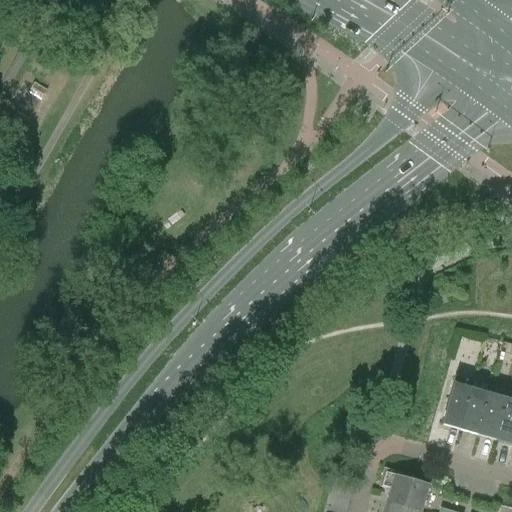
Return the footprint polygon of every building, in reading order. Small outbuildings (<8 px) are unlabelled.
[(459,432),(473,381),(455,376),(441,426),(459,432)] [(473,381),(459,432),(476,437),(490,386),(473,381)] [(490,386),(476,437),(493,442),(507,391),(490,386)] [(511,392),(507,391),(493,442),(511,447),(511,443),(511,392)] [(401,475),(384,470),(380,487),(389,490),(386,503),(418,511),(420,511),(428,485),(400,477),(401,475)] [(382,511),(418,511),(386,503),(382,511)]
